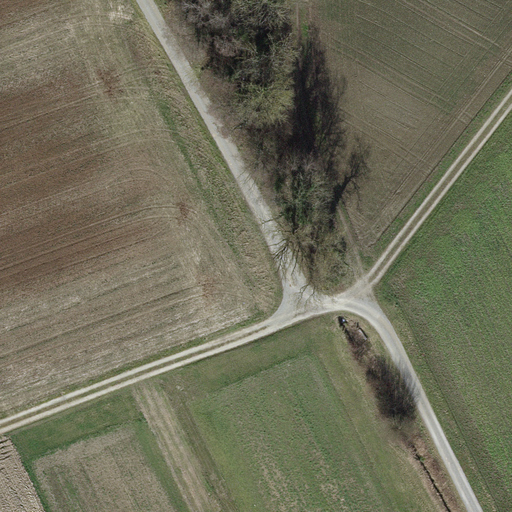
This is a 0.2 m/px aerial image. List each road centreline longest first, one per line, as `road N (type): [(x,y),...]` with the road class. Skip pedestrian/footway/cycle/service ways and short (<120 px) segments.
road 1 (track): [(0,428),(304,311),(363,296),(511,108)]
road 2 (track): [(146,0),(231,152),(304,311)]
road 3 (track): [(299,0),(324,164),(363,296)]
road 4 (track): [(473,511),(363,296)]
